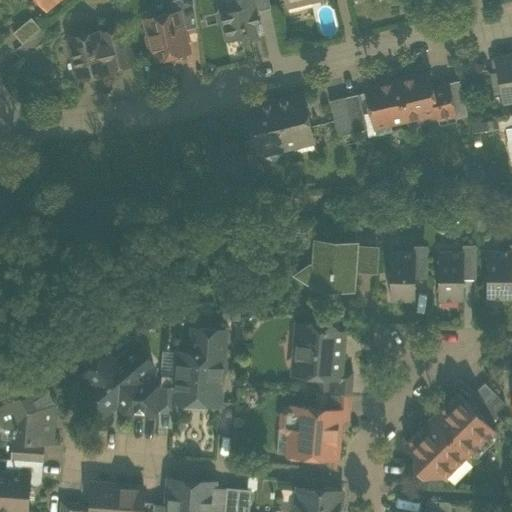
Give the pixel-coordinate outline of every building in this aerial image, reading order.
[(38,0),(45,9),(55,0),(38,0)] [(179,10),(184,30),(197,26),(193,0),(170,0),(173,12),(179,10)] [(220,11),(227,40),(242,36),(243,38),(258,35),(255,23),(260,22),(257,10),(254,0),(228,0),(230,9),(220,11)] [(271,7),(269,0),(254,0),(257,10),(271,7)] [(173,12),(151,17),(155,31),(149,33),(149,34),(146,38),(148,44),(152,47),(155,59),(189,51),(184,30),(179,10),(173,12)] [(13,32),(22,43),(41,28),(32,17),(13,32)] [(145,18),(149,33),(155,31),(151,17),(145,18)] [(100,33),(109,68),(132,63),(124,28),(100,33)] [(69,39),(78,78),(109,70),(109,68),(100,33),(100,31),(69,39)] [(511,92),(511,57),(498,60),(500,71),(505,94),(511,92)] [(489,73),(493,96),(505,94),(500,71),(489,73)] [(428,72),(397,80),(406,120),(422,116),(421,112),(436,108),(432,92),(433,92),(432,86),(428,72)] [(388,124),(406,120),(397,80),(365,87),(366,92),(373,123),(387,119),(388,124)] [(444,84),(446,89),(447,89),(453,116),(467,113),(459,80),(444,84)] [(444,84),(432,86),(433,92),(446,89),(444,84)] [(438,120),(453,116),(447,89),(446,89),(433,92),(432,92),(436,108),(437,113),(438,120)] [(367,129),(368,134),(389,129),(388,124),(387,119),(373,123),(366,92),(359,94),(367,129)] [(302,94),(275,101),(248,107),(255,139),(258,150),(259,150),(270,147),(275,150),(286,147),(313,141),(302,94)] [(359,94),(345,97),(329,101),(338,136),(353,132),(367,129),(359,94)] [(511,114),(495,117),(497,129),(511,126),(511,114)] [(244,142),(251,173),(264,170),(260,154),(259,150),(258,150),(255,139),(244,142)] [(308,283),(351,286),(352,272),(354,245),(318,242),(316,262),(310,262),(293,271),(308,283)] [(354,244),(354,245),(352,272),(377,274),(379,246),(354,244)] [(415,277),(427,277),(427,245),(414,245),(414,252),(415,252),(415,277)] [(463,279),(475,279),(476,245),(462,245),(462,251),(464,251),(463,279)] [(487,298),(511,298),(511,280),(511,250),(488,250),(487,298)] [(439,299),(463,299),(463,279),(464,251),(462,251),(439,251),(439,299)] [(391,299),(415,299),(415,277),(415,252),(414,252),(391,252),(391,299)] [(320,376),(339,378),(339,373),(343,332),(338,331),(332,325),(299,322),(297,347),(302,353),(300,374),(320,376)] [(196,407),(208,408),(208,403),(220,404),(223,372),(226,369),(226,361),(224,358),(226,330),(200,328),(198,353),(178,351),(176,376),(174,400),(175,400),(197,402),(196,407)] [(136,343),(120,357),(135,374),(151,360),(136,343)] [(141,381),(135,374),(120,357),(110,365),(103,357),(94,356),(87,362),(87,371),(98,384),(88,392),(88,401),(94,408),(102,408),(115,397),(123,397),(126,402),(125,411),(158,414),(159,410),(161,382),(141,381)] [(320,376),(319,392),(349,395),(350,373),(339,373),(339,378),(320,376)] [(159,410),(175,411),(175,400),(174,400),(176,376),(162,375),(161,382),(159,410)] [(474,393),(495,413),(505,403),(485,382),(474,393)] [(45,443),(49,443),(52,405),(55,403),(46,384),(31,392),(32,393),(21,398),(20,395),(0,404),(0,412),(6,425),(14,425),(12,440),(45,443)] [(347,418),(349,395),(319,392),(318,408),(317,415),(339,417),(347,418)] [(444,474),(446,477),(494,430),(457,393),(406,444),(417,455),(415,457),(415,465),(424,474),(431,474),(434,472),(436,474),(444,474)] [(309,455),(335,457),(339,417),(317,415),(318,408),(308,407),(303,411),(289,410),(285,413),(284,425),(287,429),(292,429),(290,453),(309,455)] [(12,445),(11,458),(43,461),(44,447),(12,445)] [(308,467),(334,470),(335,457),(309,455),(308,467)] [(43,461),(11,458),(7,458),(6,472),(31,473),(30,481),(33,484),(37,484),(41,481),(43,461)] [(0,511),(28,511),(30,481),(31,473),(6,472),(0,471),(0,511)] [(212,511),(214,488),(214,484),(211,479),(202,479),(198,482),(168,480),(166,506),(165,511),(212,511)] [(140,511),(143,485),(115,483),(115,489),(93,487),(91,505),(90,511),(140,511)] [(298,487),(296,511),(340,511),(342,491),(298,487)] [(226,489),(214,488),(212,511),(213,511),(248,511),(250,491),(226,489)] [(448,511),(450,501),(426,499),(424,511),(448,511)] [(61,511),(78,511),(79,504),(62,503),(61,511)]
